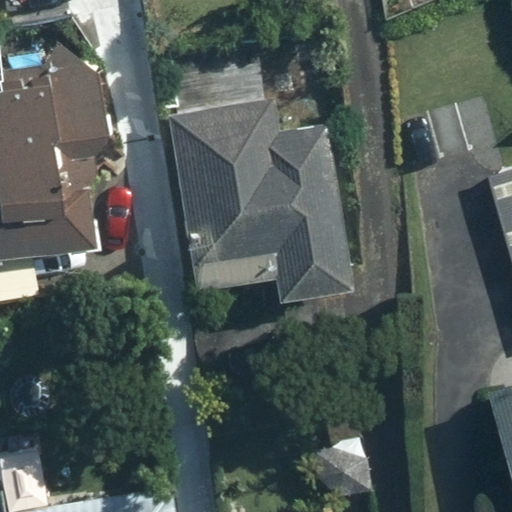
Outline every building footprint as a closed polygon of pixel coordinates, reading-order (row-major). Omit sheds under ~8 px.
[(0,262),(79,252),(62,134),(95,129),(85,74),(51,42),(31,62),(0,64),(0,262)] [(337,289),(315,125),(268,131),(263,98),(158,112),(181,286),(255,277),(259,300),(337,289)] [(511,158),(487,166),(511,249),(511,158)] [(511,375),(486,383),(511,476),(511,375)] [(347,435),(296,444),(304,492),(355,484),(347,435)] [(0,510),(0,511),(165,511),(161,485),(0,510)]
